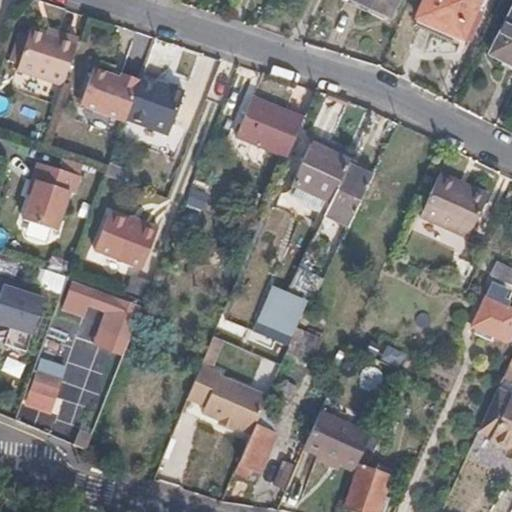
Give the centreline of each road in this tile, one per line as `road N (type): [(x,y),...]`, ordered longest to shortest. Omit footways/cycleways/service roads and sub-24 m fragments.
road 1 (residential): [(99,0),(371,85),(511,157)]
road 2 (residential): [(188,511),(0,468)]
